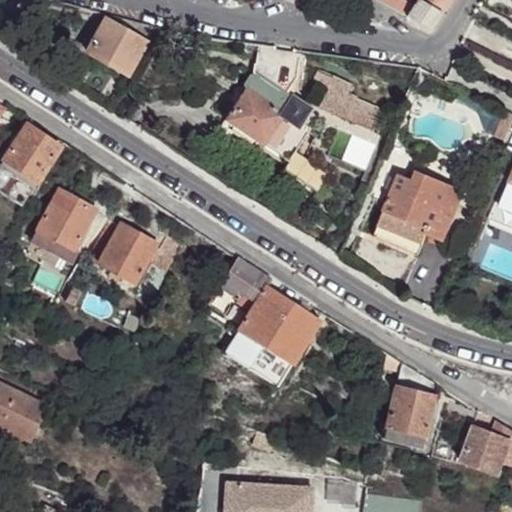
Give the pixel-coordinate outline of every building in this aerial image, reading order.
[(392,0),(379,0),(407,15),(410,10),(392,0)] [(407,15),(405,17),(430,31),(442,13),(418,0),(416,0),(410,10),(407,15)] [(418,0),(442,13),(450,0),(418,0)] [(11,11),(0,28),(0,37),(18,50),(33,25),(11,11)] [(108,15),(107,18),(143,39),(151,26),(108,15)] [(107,18),(85,55),(126,78),(147,41),(143,39),(107,18)] [(324,111),(373,132),(383,110),(358,99),(357,97),(348,93),(352,85),(334,76),(332,79),(317,72),(312,83),(333,92),(324,111)] [(247,88),(225,121),(263,146),(264,145),(288,162),(311,129),(306,126),(308,123),(302,119),(309,109),(256,74),(255,77),(252,75),(250,76),(244,84),(245,86),(247,88)] [(511,114),(506,112),(495,137),(505,142),(511,124),(511,114)] [(225,121),(218,131),(256,156),(263,146),(225,121)] [(60,147),(27,125),(3,160),(37,183),(60,147)] [(467,163),(461,174),(471,182),(478,168),(467,163)] [(400,176),(375,239),(418,257),(427,236),(443,242),(464,192),(418,172),(414,181),(400,176)] [(511,177),(500,207),(511,212),(511,177)] [(38,229),(74,248),(82,235),(85,228),(95,211),(96,209),(60,189),(38,229)] [(495,205),(489,220),(511,229),(511,212),(500,207),(495,205)] [(105,217),(95,211),(85,228),(95,234),(105,217)] [(88,258),(99,263),(120,226),(109,220),(88,258)] [(165,272),(179,244),(163,234),(157,244),(121,224),(120,226),(99,263),(135,283),(147,262),(165,272)] [(95,234),(85,228),(82,235),(92,240),(95,234)] [(74,248),(38,229),(32,241),(72,264),(79,251),(74,248)] [(272,281),(237,258),(219,285),(238,298),(235,303),(249,313),(236,331),(223,352),(277,388),(321,320),(268,286),(272,281)] [(165,272),(147,262),(135,283),(154,293),(165,272)] [(83,289),(74,284),(65,301),(74,306),(83,289)] [(401,362),(395,387),(434,397),(437,385),(401,362)] [(0,427),(30,441),(49,401),(0,378),(0,427)] [(424,436),(434,397),(395,387),(385,427),(424,436)] [(355,389),(350,403),(370,411),(376,396),(355,389)] [(511,440),(503,465),(511,467),(511,430),(495,420),(491,432),(511,440)] [(491,432),(474,426),(461,463),(499,478),(503,465),(511,440),(491,432)] [(424,436),(385,427),(382,438),(422,448),(424,436)] [(234,511),(235,486),(225,485),(224,511),(234,511)] [(312,488),(235,486),(234,511),(302,511),(303,506),(312,506),(312,488)]
